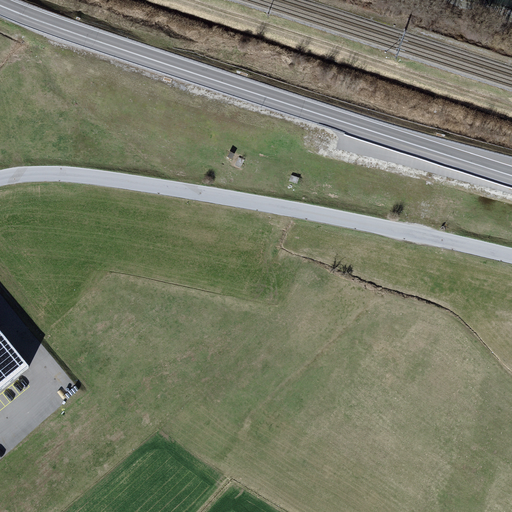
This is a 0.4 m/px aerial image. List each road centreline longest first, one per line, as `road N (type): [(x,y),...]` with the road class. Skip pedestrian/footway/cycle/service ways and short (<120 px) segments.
road 1 (motorway): [(511,178),(0,82)]
road 2 (unclassified): [(511,256),(138,182),(0,178)]
road 3 (motorway): [(511,175),(219,81)]
road 4 (motorway): [(0,127),(298,157)]
road 5 (motorway): [(0,153),(298,157)]
road 6 (motorway): [(0,5),(219,81)]
road 7 (motorway): [(298,157),(511,219)]
road 8 (motorway): [(219,81),(111,75),(0,56)]
